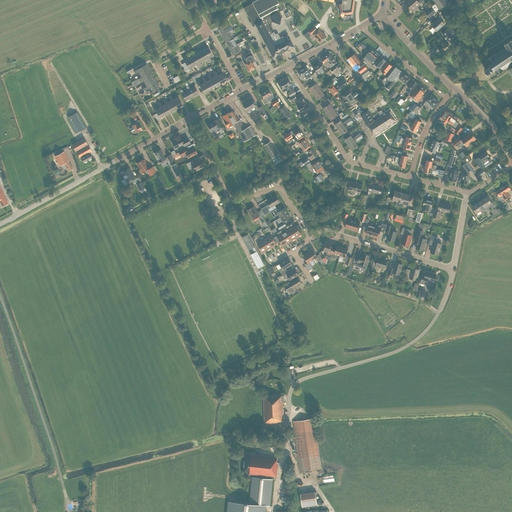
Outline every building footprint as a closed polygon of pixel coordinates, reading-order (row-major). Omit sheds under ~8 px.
[(278,33),(276,33),(275,34),(270,26),(271,23),(273,22),(279,24),(281,18),(282,17),(279,11),(285,8),(282,2),(279,4),(276,0),(252,0),(251,1),(252,3),(244,8),(251,21),(249,22),(252,27),(255,25),(273,58),(280,54),(279,53),(286,50),(287,50),(294,47),(287,34),(280,38),(278,33)] [(345,12),(352,11),(354,0),(337,0),(338,7),(339,7),(340,13),(344,13),(345,12)] [(406,3),(407,5),(413,10),(414,12),(419,8),(417,6),(422,2),(422,1),(420,0),(409,0),(406,3)] [(423,0),(422,1),(422,2),(427,8),(429,10),(433,6),(428,1),(426,3),(424,1),(423,0)] [(432,0),(440,9),(448,3),(446,0),(432,0)] [(438,9),(435,4),(433,6),(429,10),(425,13),(426,13),(429,17),(433,14),(434,15),(436,18),(441,13),(439,11),(438,12),(437,10),(438,9)] [(445,24),(443,22),(446,20),(443,16),(432,25),(437,31),(445,24)] [(229,24),(218,30),(222,36),(229,32),(227,28),(230,26),(229,24)] [(447,29),(442,34),(449,42),(454,37),(452,36),(456,33),(451,27),(448,30),(447,29)] [(318,29),(312,35),(320,43),(326,37),(318,29)] [(234,32),(233,30),(229,32),(222,36),(226,42),(233,38),(231,34),(234,32)] [(236,36),(233,38),(226,42),(229,49),(237,44),(234,40),(237,38),(236,36)] [(511,40),(511,39),(504,44),(506,47),(494,55),(493,54),(486,59),(490,64),(489,64),(485,67),(485,68),(484,69),(487,73),(488,73),(489,74),(493,71),(494,70),(497,75),(504,70),(509,66),(511,68),(509,69),(511,74),(511,40)] [(241,45),(240,43),(237,44),(229,49),(233,55),(240,51),(238,46),(241,45)] [(212,55),(207,46),(202,49),(209,61),(211,60),(209,57),(212,55)] [(372,64),(373,63),(379,56),(371,48),(363,57),(365,58),(364,59),(367,63),(366,64),(370,68),(372,65),(372,64)] [(202,49),(198,52),(203,61),(206,59),(207,63),(209,61),(202,49)] [(264,62),(258,51),(256,52),(255,53),(261,64),(264,62)] [(203,61),(198,52),(193,54),(200,67),(202,66),(200,62),(203,61)] [(251,61),(254,59),(250,52),(245,55),(246,57),(244,58),(246,62),(245,63),(249,71),(254,68),(251,61)] [(200,67),(193,54),(188,57),(193,66),(196,64),(198,68),(200,67)] [(323,64),(326,60),(328,62),(332,58),(329,54),(326,55),(325,54),(323,55),(324,57),(320,60),(323,63),(322,63),(323,64)] [(360,60),(355,54),(351,57),(360,68),(364,65),(366,63),(362,59),(360,60)] [(380,69),(386,61),(379,56),(373,63),(380,69)] [(191,67),(193,66),(188,57),(184,60),(185,63),(182,64),(186,72),(189,70),(190,72),(193,71),(191,67)] [(358,70),(361,74),(367,69),(364,65),(360,68),(351,57),(347,60),(356,71),(358,70)] [(328,62),(326,60),(323,64),(325,66),(326,66),(327,67),(328,66),(330,68),(336,63),(332,58),(328,62)] [(387,73),(387,72),(392,67),(387,62),(381,68),(384,70),(381,73),(382,74),(382,73),(385,75),(387,73)] [(305,77),(306,79),(311,75),(315,81),(317,79),(319,77),(318,76),(325,71),(320,63),(313,68),(316,72),(313,73),(314,74),(312,75),(306,67),(297,72),(302,79),(305,77)] [(138,71),(140,74),(149,69),(146,64),(134,71),(135,73),(138,71)] [(331,70),(336,76),(343,70),(338,65),(334,68),(331,70)] [(396,83),(399,78),(404,73),(401,71),(395,66),(385,78),(385,77),(381,82),(386,86),(385,87),(389,90),(395,82),(396,83)] [(139,81),(151,74),(149,69),(140,74),(141,77),(138,79),(139,81)] [(213,72),(215,76),(216,76),(221,85),(227,81),(222,73),(217,75),(215,71),(213,72)] [(404,73),(399,78),(406,84),(410,78),(404,73)] [(145,84),(154,79),(151,74),(139,81),(140,83),(144,81),(145,84)] [(207,75),(209,80),(211,79),(215,88),(221,85),(216,76),(215,76),(212,78),(209,74),(207,75)] [(201,78),(204,83),(205,82),(210,91),(215,88),(211,79),(209,80),(206,81),(204,77),(201,78)] [(290,83),(288,78),(278,84),(283,92),(289,89),(290,90),(294,88),(290,83)] [(144,90),(157,83),(154,79),(145,84),(147,86),(143,88),(144,90)] [(210,91),(205,82),(204,83),(201,85),(198,80),(196,81),(198,86),(199,85),(204,94),(210,91)] [(328,88),(333,95),(347,84),(344,80),(335,87),(333,85),(328,88)] [(413,80),(407,87),(411,90),(412,91),(418,84),(413,80)] [(150,93),(159,88),(157,83),(144,90),(145,92),(149,90),(150,93)] [(309,88),(313,94),(320,89),(316,83),(309,88)] [(409,95),(417,102),(426,91),(419,84),(409,95)] [(186,87),(188,90),(192,98),(198,94),(194,87),(190,89),(188,86),(186,87)] [(185,101),(192,98),(188,90),(183,93),(182,89),(180,91),(185,101)] [(262,99),(262,100),(264,104),(271,100),(270,99),(273,98),(273,97),(269,89),(260,94),(262,99)] [(317,100),(324,95),(320,89),(313,94),(317,100)] [(356,95),(358,94),(356,92),(354,93),(350,89),(341,96),(350,107),(359,100),(356,95)] [(389,96),(393,100),(399,93),(395,90),(389,96)] [(171,101),(172,100),(177,109),(183,106),(178,97),(173,100),(171,95),(169,97),(171,101)] [(427,101),(424,103),(432,110),(439,102),(434,98),(431,95),(427,100),(427,101)] [(298,107),(301,112),(308,108),(305,103),(306,103),(302,96),(296,100),(299,106),(298,107)] [(172,100),(171,101),(168,103),(165,99),(163,100),(165,104),(166,104),(171,112),(177,109),(172,100)] [(242,105),(246,112),(256,106),(252,99),(242,105)] [(274,112),(276,111),(276,109),(280,106),(278,103),(279,103),(277,99),(271,103),(273,106),(270,109),(270,111),(272,113),(274,112)] [(369,109),(371,114),(386,104),(383,99),(369,109)] [(160,102),(157,103),(160,107),(161,107),(166,115),(171,112),(166,104),(165,104),(162,106),(160,102)] [(422,110),(420,108),(415,103),(410,109),(417,115),(422,110)] [(129,107),(134,113),(138,111),(133,104),(129,107)] [(330,104),(322,108),(326,114),(333,110),(330,104)] [(155,110),(160,119),(166,115),(161,107),(160,107),(156,109),(154,105),(152,106),(154,111),(155,110)] [(279,109),(287,120),(291,117),(284,105),(279,109)] [(258,108),(262,116),(266,114),(262,106),(258,108)] [(453,115),(446,109),(442,114),(449,119),(453,115)] [(330,120),(337,116),(333,110),(326,114),(330,120)] [(227,128),(233,124),(236,128),(238,133),(243,142),(256,135),(251,126),(244,129),(240,120),(238,121),(233,111),(228,113),(223,116),(226,123),(225,123),(227,128)] [(361,115),(373,135),(395,121),(390,112),(383,116),(383,115),(374,121),(367,111),(361,115)] [(411,111),(408,115),(413,120),(417,115),(411,111)] [(67,118),(76,133),(85,128),(76,112),(67,118)] [(448,122),(449,119),(442,114),(439,119),(446,124),(448,122)] [(458,118),(453,114),(453,115),(449,119),(448,122),(455,128),(458,124),(455,121),(458,118)] [(211,132),(213,135),(219,131),(218,131),(223,128),(218,118),(213,121),(213,122),(207,125),(211,132)] [(340,120),(334,124),(337,129),(344,125),(346,124),(351,120),(350,118),(342,123),(340,120)] [(135,130),(136,133),(142,130),(137,121),(134,122),(135,124),(132,125),(133,127),(130,129),(132,132),(135,130)] [(416,132),(418,127),(409,122),(407,124),(410,126),(411,125),(412,126),(410,129),(416,132)] [(341,134),(347,130),(344,125),(337,129),(341,134)] [(294,134),(296,137),(293,139),(295,142),(298,140),(304,136),(299,130),(294,134)] [(292,137),(289,132),(283,136),(286,141),(292,137)] [(445,139),(451,142),(454,134),(448,132),(445,139)] [(350,135),(344,139),(347,145),(361,135),(360,133),(355,137),(352,138),(350,135)] [(476,139),(471,133),(460,141),(458,138),(452,142),(455,147),(458,144),(461,148),(465,145),(466,147),(476,139)] [(186,135),(172,143),(175,149),(183,144),(184,147),(189,144),(188,142),(189,141),(186,135)] [(361,135),(347,145),(351,150),(353,148),(357,146),(355,143),(357,141),(363,138),(361,135)] [(83,138),(72,145),(78,156),(77,157),(79,160),(81,159),(83,163),(92,158),(89,154),(88,153),(91,151),(83,138)] [(298,142),(304,151),(311,147),(305,138),(298,142)] [(396,139),(395,141),(400,143),(403,144),(403,143),(404,144),(403,147),(409,149),(411,144),(396,139)] [(439,148),(442,150),(443,148),(440,146),(438,145),(440,142),(434,140),(431,145),(437,148),(439,148)] [(263,145),(271,159),(277,155),(270,141),(263,145)] [(437,148),(431,145),(429,151),(435,153),(437,148)] [(186,154),(188,158),(197,154),(194,147),(186,151),(185,148),(179,152),(181,156),(186,154)] [(298,163),(301,167),(311,160),(314,158),(317,156),(311,147),(305,152),(308,156),(298,163)] [(62,148),(53,153),(55,156),(60,166),(61,165),(64,170),(67,168),(68,171),(72,169),(68,161),(69,161),(64,151),(62,148)] [(169,160),(170,162),(173,160),(170,155),(167,157),(167,158),(165,159),(161,150),(154,154),(159,162),(164,160),(165,162),(169,160)] [(478,157),(475,160),(481,169),(485,167),(492,162),(488,157),(489,156),(487,153),(479,158),(478,157)] [(136,164),(141,173),(145,171),(146,173),(148,172),(150,176),(155,172),(152,167),(148,169),(146,165),(147,165),(144,159),(136,164)] [(310,171),(313,169),(317,174),(323,169),(322,167),(324,166),(319,159),(315,161),(315,162),(311,164),(310,162),(306,165),(310,171)] [(405,168),(406,162),(395,159),(395,162),(398,163),(398,162),(400,162),(399,166),(405,168)] [(193,167),(195,171),(204,166),(200,160),(194,163),(192,161),(186,164),(189,169),(193,167)] [(432,161),(427,160),(425,166),(435,168),(436,166),(433,166),(431,166),(432,161)] [(468,163),(466,164),(474,174),(475,172),(468,163)] [(176,164),(171,166),(177,177),(181,175),(176,164)] [(444,170),(435,168),(425,166),(424,172),(426,172),(430,173),(432,173),(432,170),(438,172),(437,177),(442,178),(444,170)] [(126,169),(121,172),(125,179),(121,181),(124,186),(128,184),(127,182),(131,180),(135,178),(130,169),(129,168),(126,169)] [(452,182),(456,183),(457,177),(456,177),(457,176),(459,171),(452,169),(449,180),(452,181),(452,182)] [(485,173),(482,169),(476,174),(479,178),(485,173)] [(466,173),(466,175),(463,175),(461,183),(467,185),(469,176),(470,174),(466,173)] [(160,175),(155,177),(159,185),(164,182),(160,175)] [(332,185),(337,182),(336,180),(337,180),(334,175),(328,179),(330,184),(331,183),(332,185)] [(343,195),(347,196),(348,193),(350,193),(349,194),(352,195),(353,195),(354,195),(354,194),(355,194),(355,193),(356,192),(360,193),(363,183),(362,182),(362,185),(351,182),(351,180),(349,187),(345,186),(343,195)] [(144,188),(141,181),(136,184),(139,191),(144,188)] [(368,191),(381,195),(383,188),(370,184),(368,191)] [(508,193),(507,193),(506,192),(511,189),(507,184),(496,191),(501,199),(503,197),(504,200),(510,196),(508,193)] [(0,202),(2,207),(8,203),(4,195),(4,194),(0,186),(0,202)] [(399,207),(402,193),(395,191),(392,200),(397,201),(395,206),(399,207)] [(403,204),(410,205),(412,196),(402,193),(399,207),(402,207),(403,204)] [(266,206),(261,209),(265,215),(276,208),(275,205),(280,202),(276,196),(268,201),(270,205),(266,207),(266,206)] [(492,203),(488,196),(482,200),(487,207),(487,206),(491,204),(493,208),(495,206),(492,203)] [(423,210),(430,212),(431,208),(433,201),(425,199),(423,206),(424,206),(423,210)] [(487,207),(482,200),(477,203),(481,210),(482,209),(485,207),(488,211),(490,210),(487,206),(487,207)] [(445,212),(444,212),(449,213),(450,210),(451,206),(440,203),(438,209),(435,208),(433,217),(439,219),(441,211),(445,212)] [(482,209),(481,210),(477,203),(472,207),(476,213),(480,211),(483,214),(485,213),(482,209)] [(253,220),(259,216),(260,216),(258,212),(254,206),(247,210),(253,220)] [(278,214),(280,217),(288,213),(284,208),(278,212),(276,209),(271,213),(272,215),(274,215),(275,217),(278,214)] [(406,216),(413,218),(415,211),(408,209),(406,216)] [(282,221),(278,223),(279,224),(277,226),(279,230),(286,226),(284,222),(291,218),(288,213),(280,217),(282,221)] [(348,219),(345,228),(351,230),(354,220),(348,219)] [(366,234),(372,236),(375,227),(369,225),(368,225),(369,220),(366,219),(363,229),(367,230),(366,234)] [(357,232),(360,222),(354,220),(351,230),(357,232)] [(379,225),(378,228),(375,227),(372,236),(378,238),(380,231),(384,233),(387,225),(382,224),(381,226),(379,225)] [(301,235),(295,225),(291,228),(297,238),(301,235)] [(386,233),(389,233),(387,240),(394,242),(397,232),(391,231),(392,227),(388,226),(386,233)] [(291,228),(286,231),(292,241),(297,238),(291,228)] [(404,235),(402,244),(409,246),(412,236),(410,235),(411,231),(403,228),(401,234),(404,235)] [(424,232),(418,230),(414,243),(417,244),(416,248),(423,250),(426,239),(422,238),(424,232)] [(287,243),(292,241),(286,231),(282,234),(287,243)] [(251,255),(258,268),(264,265),(248,234),(242,238),(248,250),(252,248),(255,253),(251,255)] [(287,243),(282,234),(277,237),(279,241),(283,246),(287,243)] [(271,235),(266,238),(272,247),(277,244),(276,243),(279,241),(277,237),(276,236),(273,238),(271,235)] [(441,244),(436,242),(438,237),(432,236),(429,243),(433,245),(431,253),(438,255),(439,251),(440,251),(441,248),(440,248),(441,244)] [(267,250),(272,247),(266,238),(261,241),(267,250)] [(263,253),(267,250),(261,241),(257,244),(263,253)] [(330,260),(331,257),(333,249),(330,248),(332,244),(326,242),(323,251),(327,252),(325,257),(326,259),(330,260)] [(337,255),(340,256),(342,247),(337,245),(335,250),(333,249),(331,257),(335,259),(337,255)] [(346,256),(348,249),(342,247),(340,256),(343,257),(342,261),(347,262),(346,265),(350,266),(351,264),(352,258),(346,256)] [(317,256),(313,250),(308,253),(313,261),(316,259),(318,262),(320,261),(322,264),(324,262),(319,255),(317,256)] [(312,266),(310,262),(313,261),(308,253),(303,256),(307,263),(305,264),(309,271),(313,268),(311,266),(312,266)] [(357,255),(355,262),(358,262),(357,266),(366,269),(367,266),(370,256),(363,254),(362,257),(357,255)] [(373,262),(371,269),(377,270),(378,266),(385,268),(387,261),(378,258),(376,263),(373,262)] [(278,269),(282,274),(287,271),(285,269),(292,264),(288,259),(280,264),(282,267),(278,269)] [(401,271),(400,271),(402,264),(396,262),(394,269),(389,267),(387,274),(393,276),(394,273),(400,275),(401,271)] [(410,279),(416,281),(419,270),(413,268),(411,273),(410,272),(410,270),(407,269),(405,275),(410,277),(410,279)] [(288,274),(287,271),(282,274),(285,279),(288,277),(290,280),(299,275),(295,269),(288,274)] [(424,284),(426,284),(428,280),(434,282),(436,275),(426,272),(425,276),(423,275),(420,283),(424,284)] [(296,290),(295,288),(302,283),(298,278),(290,283),(291,286),(286,290),(289,295),(296,290)] [(282,402),(282,401),(283,401),(283,396),(263,397),(264,423),(261,423),(261,428),(269,428),(268,423),(278,422),(284,421),(283,402),(282,402)] [(314,418),(293,422),(301,471),(321,468),(314,418)] [(274,445),(274,447),(282,448),(282,441),(274,440),(271,439),(271,442),(256,441),(255,447),(271,447),(271,445),(274,445)] [(256,478),(252,477),(250,504),(249,504),(248,511),(264,511),(265,505),(270,506),(272,479),(266,479),(266,476),(277,477),(278,463),(277,463),(277,457),(245,454),(243,473),(257,475),(256,478)] [(316,492),(300,494),(302,507),(317,505),(316,492)]
